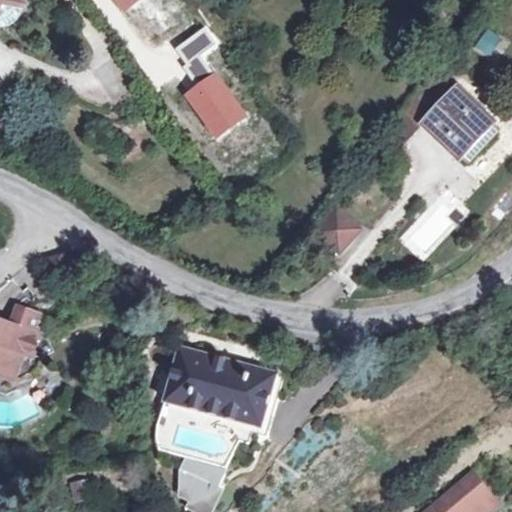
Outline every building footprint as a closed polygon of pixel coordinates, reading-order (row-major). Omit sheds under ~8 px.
[(0,0),(0,27),(14,26),(28,2),(26,0),(0,0)] [(172,76),(209,50),(187,20),(149,45),(172,76)] [(469,167),(501,132),(493,124),(458,91),(442,74),(409,110),(426,126),(469,167)] [(409,110),(388,132),(405,148),(426,126),(409,110)] [(337,213),(318,234),(341,252),(360,231),(337,213)] [(37,372),(41,356),(33,354),(38,336),(33,335),(38,316),(16,309),(10,327),(2,326),(0,326),(0,389),(17,381),(37,372)] [(33,354),(41,356),(46,339),(38,336),(33,354)] [(166,402),(263,429),(276,375),(179,349),(166,402)] [(479,473),(431,511),(487,511),(502,500),(479,473)] [(83,479),(69,481),(71,501),(85,499),(83,479)]
